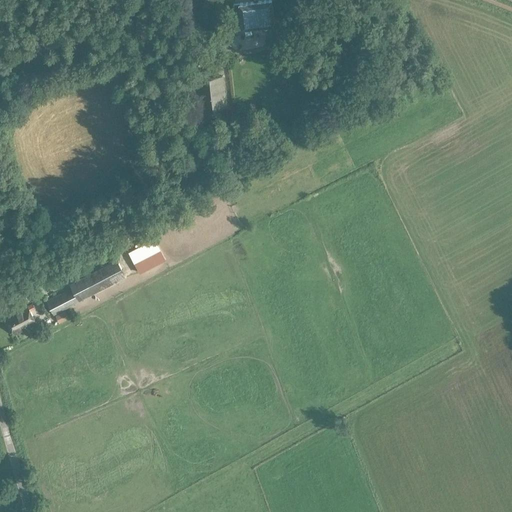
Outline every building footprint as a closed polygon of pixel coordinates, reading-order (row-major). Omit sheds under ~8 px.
[(271,0),(263,0),(240,3),(242,27),(275,24),(271,0)] [(272,31),(260,33),(262,46),(274,44),(272,31)] [(199,110),(227,106),(224,75),(196,78),(199,110)] [(193,127),(181,128),(182,147),(201,144),(199,118),(193,119),(193,127)] [(140,273),(165,259),(155,239),(129,252),(140,273)] [(101,245),(77,258),(80,263),(85,260),(86,261),(104,252),(101,245)] [(72,287),(46,300),(54,315),(127,277),(117,258),(70,283),(72,287)] [(29,291),(27,286),(19,290),(22,295),(29,291)] [(27,305),(6,316),(15,335),(37,323),(31,311),(35,309),(32,303),(28,305),(27,305)] [(64,311),(55,315),(59,323),(68,319),(64,311)]
